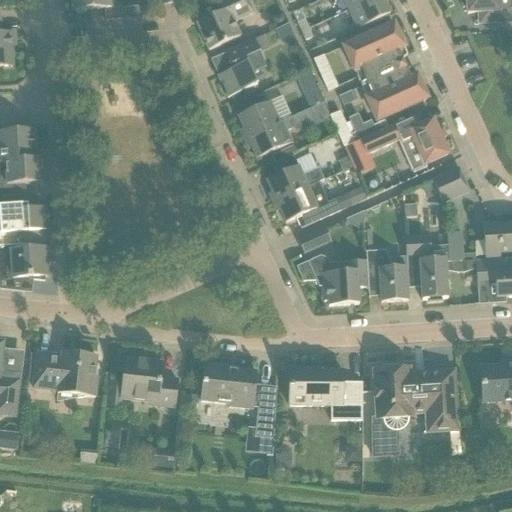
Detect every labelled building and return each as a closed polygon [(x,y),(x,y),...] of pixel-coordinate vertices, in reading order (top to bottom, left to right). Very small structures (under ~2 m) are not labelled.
[(71,0),(72,12),(75,12),(75,16),(86,15),(85,11),(106,10),(105,0),(71,0)] [(233,24),(253,15),(245,0),(220,0),(214,3),(219,15),(196,25),(208,53),(239,39),(233,24)] [(341,0),(347,13),(375,0),(341,0)] [(381,0),(375,0),(347,13),(356,32),(389,17),(381,0)] [(511,0),(457,0),(462,10),(466,10),(466,15),(489,14),(489,25),(509,23),(511,23),(511,0)] [(149,9),(138,10),(138,19),(149,18),(149,9)] [(281,15),(271,20),(276,30),(286,25),(281,15)] [(309,30),(304,20),(296,24),(300,34),(309,30)] [(341,49),(352,74),(359,71),(371,96),(363,99),(375,125),(426,101),(412,70),(405,71),(401,62),(406,57),(393,26),(341,49)] [(312,39),(309,30),(300,34),(303,42),(312,39)] [(0,68),(12,68),(10,36),(0,36),(0,34),(0,68)] [(235,70),(217,78),(226,100),(256,87),(251,75),(264,70),(252,43),(225,55),(231,67),(233,66),(235,70)] [(312,62),(326,93),(337,88),(323,57),(312,62)] [(309,74),(295,80),(301,93),(315,87),(309,74)] [(350,93),(338,98),(342,108),(355,102),(350,93)] [(237,118),(246,139),(278,125),(268,104),(237,118)] [(278,125),(246,139),(256,161),(291,145),(285,132),(297,126),(300,133),(330,120),(323,105),(278,125)] [(329,117),(343,149),(354,144),(340,113),(329,117)] [(447,157),(432,123),(418,129),(413,119),(394,128),(400,141),(398,142),(413,175),(426,169),(425,167),(447,157)] [(400,141),(394,128),(360,144),(365,155),(398,142),(400,141)] [(0,164),(35,162),(35,161),(33,131),(0,133),(0,164)] [(354,144),(343,149),(346,158),(347,157),(349,163),(365,155),(360,144),(359,142),(354,144)] [(346,158),(338,161),(343,173),(352,169),(349,163),(347,157),(346,158)] [(0,199),(3,199),(2,185),(6,184),(6,187),(42,185),(40,162),(40,161),(35,161),(35,162),(0,164),(0,199)] [(297,168),(266,182),(275,203),(317,185),(316,183),(322,181),(317,170),(301,177),(297,168)] [(432,182),(441,204),(467,193),(458,171),(432,182)] [(317,185),(275,203),(285,225),(295,220),(300,231),(352,207),(352,206),(347,195),(334,201),(326,205),(317,185)] [(0,207),(0,249),(10,249),(10,248),(26,247),(25,234),(45,233),(43,210),(26,211),(26,206),(0,207)] [(416,206),(403,207),(404,219),(416,219),(416,206)] [(511,225),(505,226),(506,229),(497,229),(497,227),(482,228),(484,260),(499,259),(499,255),(511,254),(511,225)] [(297,243),(303,256),(330,243),(324,231),(297,243)] [(429,239),(404,241),(406,270),(419,269),(421,302),(427,302),(427,304),(441,303),(441,301),(447,300),(444,261),(446,261),(445,248),(429,249),(429,239)] [(47,260),(44,260),(44,251),(27,252),(26,247),(10,248),(10,249),(0,249),(0,280),(12,280),(12,281),(29,280),(28,281),(44,283),(44,279),(46,279),(45,270),(47,260)] [(407,303),(405,270),(391,271),(384,252),(364,253),(364,263),(365,280),(366,280),(378,279),(380,305),(407,303)] [(365,280),(364,263),(350,264),(351,274),(330,275),(329,265),(327,262),(323,259),(320,257),(307,264),(318,289),(322,288),(323,304),(327,303),(328,308),(358,306),(357,291),(367,290),(366,280),(365,280)] [(504,260),(474,262),(476,286),(477,305),(477,307),(505,305),(505,299),(511,298),(511,273),(505,274),(504,260)] [(0,416),(14,418),(19,375),(5,373),(0,367),(0,365),(2,351),(0,350),(0,416)] [(56,395),(59,395),(60,390),(74,392),(76,400),(86,397),(94,398),(96,379),(93,378),(95,358),(89,357),(90,355),(86,353),(82,353),(78,354),(78,356),(61,354),(61,358),(36,355),(32,390),(57,392),(56,395)] [(107,382),(105,407),(119,409),(120,401),(149,404),(148,407),(173,410),(176,382),(160,380),(152,379),(153,364),(124,361),(122,384),(107,382)] [(479,370),(481,405),(511,403),(511,363),(511,364),(511,368),(479,370)] [(229,407),(229,409),(251,412),(255,374),(228,371),(228,369),(204,366),(200,403),(229,407)] [(453,428),(451,394),(431,396),(429,374),(409,375),(409,370),(400,371),(395,368),(385,368),(381,372),(372,373),(375,420),(371,421),(372,459),(397,457),(396,434),(400,432),(404,429),(407,425),(407,422),(407,420),(412,419),(412,416),(434,415),(435,430),(453,428)] [(330,423),(361,423),(361,384),(341,384),(341,372),(315,372),(315,370),(288,370),(288,408),(330,408),(330,423)] [(195,414),(197,397),(185,396),(184,412),(195,414)] [(253,440),(272,441),(274,411),(256,410),(253,440)] [(152,467),(172,470),(175,450),(154,447),(152,467)]
